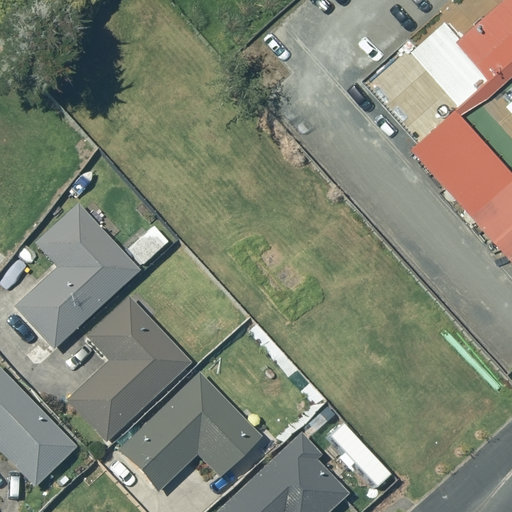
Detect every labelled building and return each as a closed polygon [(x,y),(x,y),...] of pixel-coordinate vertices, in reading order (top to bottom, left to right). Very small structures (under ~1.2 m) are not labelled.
[(511,0),(490,0),(495,5),(461,35),(445,18),(411,50),(437,80),(418,95),(440,121),(412,147),(483,227),(486,224),(499,239),(497,241),(511,257),(511,169),(458,109),(511,60),(511,0)] [(49,269),(7,308),(46,351),(131,272),(69,206),(27,245),(49,269)] [(153,232),(126,255),(139,271),(167,247),(153,232)] [(102,363),(59,402),(99,445),(184,365),(122,298),(79,338),(102,363)] [(192,374),(110,452),(150,494),(189,456),(211,479),(254,439),(192,374)] [(0,379),(0,459),(28,488),(68,449),(0,379)] [(309,461),(314,457),(293,434),(209,511),(323,511),(341,495),(309,461)] [(412,473),(399,483),(407,492),(419,483),(412,473)]
